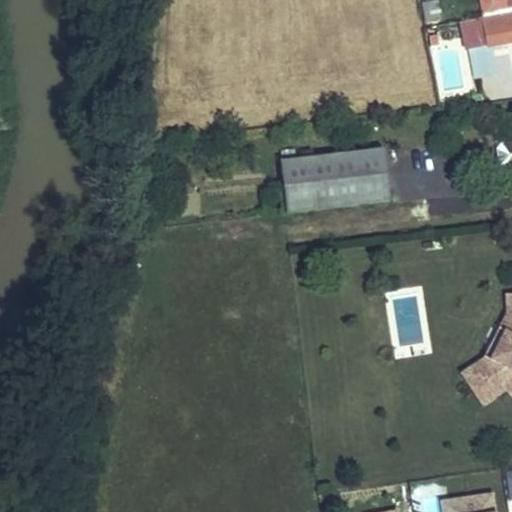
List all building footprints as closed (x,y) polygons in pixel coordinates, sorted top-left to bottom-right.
[(495,15),(492,0),(479,0),(482,17),(495,15)] [(511,0),(492,0),(495,15),(511,11),(511,0)] [(425,24),(441,21),(437,1),(421,3),(425,24)] [(467,49),(468,49),(489,45),(489,47),(490,46),(504,44),(502,33),(511,31),(511,11),(495,15),(482,17),(482,19),(462,23),(467,49)] [(511,31),(502,33),(504,44),(511,42),(511,31)] [(439,46),(437,36),(428,38),(430,48),(439,46)] [(495,74),(490,46),(489,47),(489,45),(468,49),(475,78),(495,74)] [(511,171),(511,143),(502,144),(497,150),(499,168),(505,172),(511,171)] [(287,214),(389,203),(383,152),(281,164),(287,214)] [(511,294),(505,295),(506,313),(483,358),(460,374),(463,379),(489,362),(504,332),(511,335),(511,294)] [(511,335),(504,332),(489,362),(463,379),(482,407),(505,392),(511,395),(511,335)] [(498,511),(496,492),(439,499),(440,511),(498,511)]
